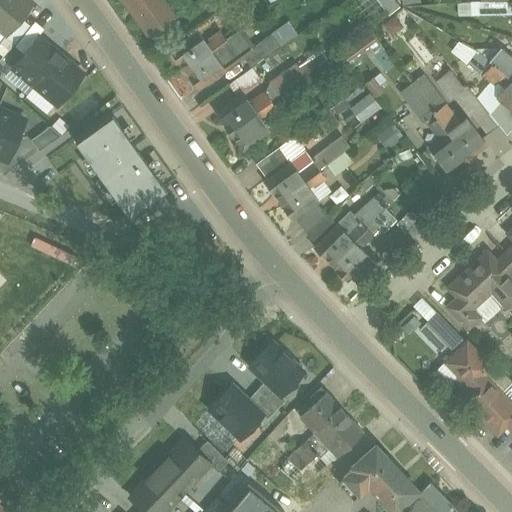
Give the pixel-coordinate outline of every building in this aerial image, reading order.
[(33,1),(31,0),(0,0),(0,25),(8,32),(21,16),(33,1)] [(127,0),(134,9),(144,2),(142,0),(127,0)] [(176,14),(166,0),(142,0),(144,2),(134,9),(150,32),(176,14)] [(397,0),(361,0),(376,20),(400,3),(397,0)] [(511,0),(491,0),(492,12),(511,12),(511,0)] [(8,32),(1,40),(10,48),(30,23),(21,16),(8,32)] [(226,36),(186,66),(190,72),(189,73),(198,86),(225,67),(225,66),(243,54),(255,46),(254,45),(241,26),(226,36)] [(198,29),(171,48),(180,60),(181,60),(186,66),(226,36),(221,28),(209,37),(211,40),(207,42),(198,29)] [(272,31),(254,45),(255,46),(243,54),(252,65),(281,44),(272,31)] [(61,52),(38,34),(13,65),(35,83),(61,52)] [(511,56),(500,46),(490,58),(511,76),(511,56)] [(490,58),(477,47),(469,57),(484,70),(493,60),(490,58)] [(84,72),(61,52),(35,83),(58,102),(84,72)] [(296,60),(270,79),(279,91),(295,80),(294,78),(304,71),(296,60)] [(511,76),(493,60),(484,70),(496,82),(499,78),(503,82),(506,79),(508,81),(511,76)] [(242,85),(259,77),(254,65),(236,74),(242,85)] [(464,84),(451,68),(438,78),(452,97),(455,94),(471,113),(484,103),(468,83),(467,84),(466,82),(464,84)] [(511,76),(508,81),(498,94),(511,106),(511,76)] [(25,117),(0,106),(0,103),(8,85),(7,85),(0,102),(0,154),(8,158),(25,117)] [(243,91),(217,109),(226,122),(225,123),(229,128),(272,98),(266,90),(254,99),(255,101),(252,104),(243,91)] [(369,91),(351,104),(361,118),(379,104),(369,91)] [(272,98),(229,128),(233,135),(235,134),(243,146),(269,128),(260,115),(264,112),(265,114),(277,106),(272,98)] [(499,122),(484,103),(471,113),(472,114),(473,112),(488,131),(482,135),(483,136),(499,122)] [(482,135),(467,115),(467,116),(454,126),(452,122),(454,121),(445,109),(437,116),(469,157),(474,152),(487,142),(483,136),(482,135)] [(112,111),(74,138),(127,213),(165,186),(112,111)] [(469,157),(437,116),(429,122),(438,133),(440,131),(443,135),(430,144),(449,170),(462,160),(463,161),(469,157)] [(386,143),(402,133),(395,121),(378,131),(386,143)] [(51,123),(31,138),(39,149),(62,133),(51,123)] [(343,134),(320,150),(328,161),(346,148),(351,145),(343,134)] [(346,148),(328,161),(336,172),(354,159),(346,148)] [(291,160),(265,178),(275,192),(276,191),(279,197),(320,167),(315,160),(302,168),(304,170),(300,173),(291,160)] [(320,167),(279,197),(284,203),(293,216),(295,214),(316,199),(318,197),(309,184),(312,182),(314,184),(326,175),(320,167)] [(394,198),(383,187),(373,196),(385,208),(394,198)] [(385,208),(373,196),(364,205),(355,213),(351,209),(337,222),(348,233),(351,230),(349,229),(360,218),(367,225),(385,208)] [(316,199),(295,214),(305,228),(326,212),(316,199)] [(422,224),(408,209),(396,221),(410,235),(422,224)] [(337,222),(315,244),(326,256),(326,255),(332,260),(367,225),(360,218),(349,229),(351,230),(348,233),(337,222)] [(367,225),(332,260),(337,266),(336,267),(347,278),(370,255),(357,243),(361,240),(363,242),(373,232),(367,225)] [(511,254),(507,249),(497,258),(488,248),(468,267),(490,290),(491,289),(506,305),(511,298),(511,254)] [(490,290),(468,267),(449,285),(458,295),(447,304),(468,326),(480,315),(472,307),(490,290)] [(459,333),(436,309),(427,318),(428,318),(450,341),(459,333)] [(428,318),(420,326),(442,349),(450,341),(428,318)] [(279,393),(303,367),(272,338),(247,363),(279,393)] [(480,352),(466,338),(445,359),(468,383),(459,393),(478,413),(479,412),(502,389),(503,389),(486,372),(494,364),(481,351),(480,352)] [(229,382),(209,403),(238,431),(258,409),(229,382)] [(326,390),(322,385),(310,395),(312,397),(307,402),(306,401),(299,408),(298,409),(302,412),(326,390)] [(302,412),(300,414),(315,430),(330,416),(329,414),(340,404),(327,389),(302,412)] [(511,399),(502,389),(479,412),(498,431),(506,423),(511,428),(511,399)] [(340,404),(329,414),(330,416),(315,430),(330,446),(337,453),(364,429),(340,404)] [(307,438),(295,448),(307,461),(317,452),(318,453),(319,452),(322,454),(330,446),(315,430),(307,438)] [(186,437),(175,449),(174,448),(158,465),(183,488),(209,460),(210,460),(198,448),(186,437)] [(229,458),(208,437),(198,448),(210,460),(209,460),(218,469),(229,458)] [(374,488),(398,466),(376,443),(352,464),(353,466),(344,474),(361,493),(370,484),(374,488)] [(160,511),(183,488),(158,465),(141,482),(142,483),(132,495),(143,505),(149,511),(160,511)] [(241,465),(217,492),(232,505),(256,479),(241,465)] [(398,466),(374,488),(395,511),(396,511),(418,491),(419,490),(398,466)] [(419,490),(418,491),(419,492),(417,493),(419,495),(400,511),(446,511),(456,504),(431,478),(419,490)] [(0,511),(6,511),(9,510),(0,501),(0,495),(1,495),(0,494),(0,511)] [(295,511),(278,496),(264,511),(295,511)]
